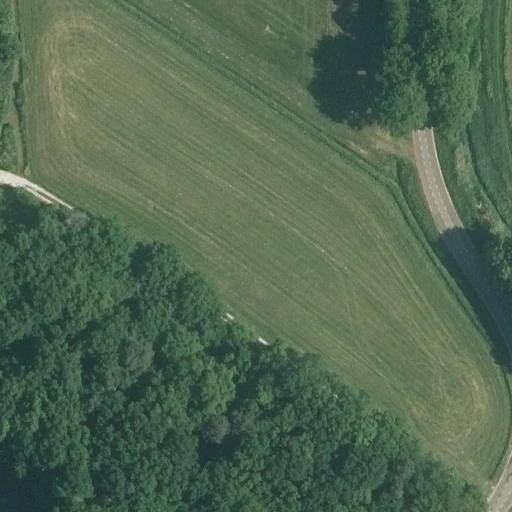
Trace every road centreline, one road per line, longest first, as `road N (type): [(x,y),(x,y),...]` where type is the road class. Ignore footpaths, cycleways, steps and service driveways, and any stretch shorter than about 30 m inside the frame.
road 1 (track): [(479,511),(218,307),(0,168)]
road 2 (tertiary): [(511,332),(454,238),(429,178),(418,89),(421,0)]
